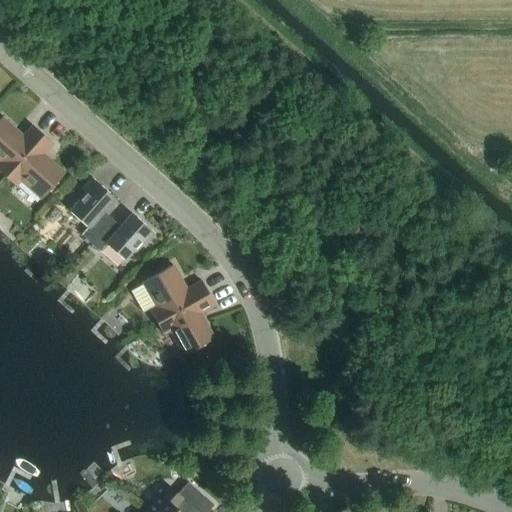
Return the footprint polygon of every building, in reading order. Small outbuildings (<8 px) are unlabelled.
[(0,172),(5,177),(43,135),(33,126),(23,137),(2,118),(0,120),(0,172)] [(43,135),(5,177),(16,186),(20,181),(41,200),(65,174),(44,155),(53,144),(43,135)] [(81,236),(90,244),(112,220),(104,212),(115,199),(92,179),(82,191),(86,194),(70,212),(88,228),(81,236)] [(120,227),(112,220),(90,244),(100,252),(107,245),(125,261),(141,243),(144,246),(155,235),(132,214),(120,227)] [(157,323),(209,294),(202,282),(187,290),(173,266),(142,283),(156,307),(150,311),(157,323)] [(209,294),(157,323),(163,335),(170,332),(184,356),(214,339),(200,314),(215,306),(209,294)] [(210,361),(225,360),(219,350),(208,356),(210,361)] [(168,486),(146,511),(208,511),(214,506),(188,483),(178,495),(168,486)]
